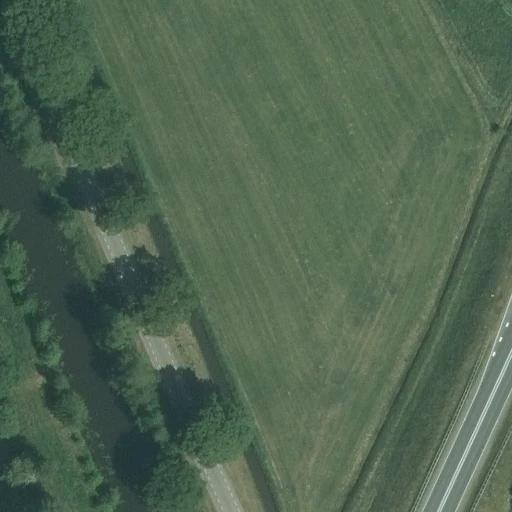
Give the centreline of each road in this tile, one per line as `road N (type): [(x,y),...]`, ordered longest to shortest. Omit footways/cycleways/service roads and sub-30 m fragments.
road 1 (tertiary): [(228,511),(9,0)]
road 2 (trunk): [(440,511),(511,354)]
